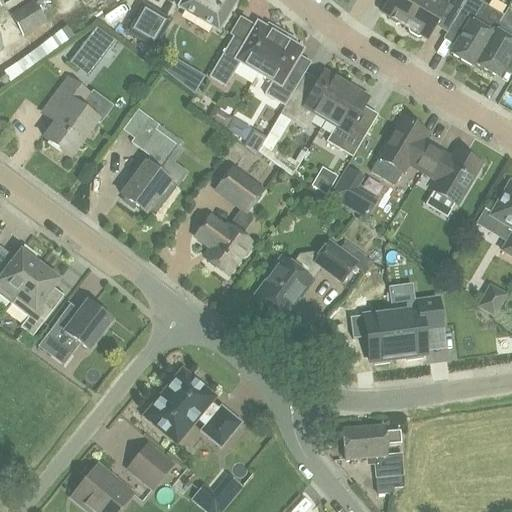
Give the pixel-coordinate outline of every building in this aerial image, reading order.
[(219,32),(238,0),(237,0),(183,0),(179,8),(219,32)] [(389,0),(382,14),(387,17),(389,20),(396,25),(400,24),(405,27),(420,0),(389,0)] [(457,17),(466,0),(420,0),(405,27),(409,29),(410,33),(418,38),(422,37),(427,40),(445,11),(457,17)] [(474,68),(476,64),(475,64),(499,23),(504,16),(477,0),(466,0),(457,17),(453,23),(465,30),(451,54),(474,68)] [(23,37),(47,23),(34,1),(10,15),(23,37)] [(154,49),(171,21),(143,4),(126,32),(154,49)] [(511,30),(499,23),(475,64),(476,64),(498,77),(511,53),(511,30)] [(267,29),(258,24),(246,45),(234,37),(210,78),(227,88),(235,73),(232,72),(236,65),(238,66),(240,62),(259,74),(283,33),(269,25),(267,29)] [(95,29),(82,47),(101,61),(114,44),(95,29)] [(286,107),(295,92),(299,84),(287,77),(303,50),(294,45),(296,41),(283,33),(259,74),(273,82),(266,95),(286,107)] [(29,57),(37,68),(64,48),(56,37),(29,57)] [(194,95),(204,79),(169,58),(162,70),(194,95)] [(326,121),(347,86),(325,72),(308,100),(295,92),(286,107),(266,140),(259,153),(291,177),(296,170),(275,155),(294,123),(307,130),(316,115),(326,121)] [(41,117),(54,126),(44,139),(70,157),(97,120),(81,108),(90,95),(69,79),(52,101),(41,117)] [(353,158),(367,134),(353,126),(369,99),(347,86),(326,121),(336,127),(327,142),(353,158)] [(232,119),(214,109),(207,119),(225,130),(232,119)] [(423,174),(438,149),(424,141),(428,133),(402,118),(378,158),(404,174),(409,166),(423,174)] [(146,163),(121,195),(125,199),(126,199),(123,202),(133,210),(135,206),(136,206),(146,214),(170,181),(158,172),(168,159),(177,147),(181,142),(159,126),(150,119),(132,143),(151,157),(146,163)] [(244,142),(251,131),(232,120),(226,131),(244,142)] [(259,153),(266,140),(254,133),(245,148),(257,157),(259,153)] [(451,157),(438,149),(423,174),(436,182),(432,190),(458,206),(482,165),(456,150),(451,157)] [(247,212),(262,191),(232,169),(216,190),(247,212)] [(329,198),(345,207),(362,179),(346,169),(329,198)] [(321,171),(312,187),(325,195),(334,179),(321,171)] [(511,257),(511,182),(510,182),(490,216),(506,226),(504,229),(506,237),(509,239),(502,251),(511,257)] [(251,215),(247,212),(242,208),(228,226),(226,229),(210,217),(196,237),(212,249),(205,258),(208,260),(208,263),(214,268),(217,268),(227,275),(242,255),(244,255),(249,249),(249,246),(251,243),(242,236),(252,222),(251,215)] [(342,282),(356,262),(353,260),(339,250),(329,242),(314,262),(342,282)] [(344,244),(339,250),(353,260),(357,253),(344,244)] [(0,297),(10,305),(39,267),(33,262),(37,257),(24,247),(4,274),(0,271),(0,297)] [(300,297),(313,281),(282,258),(273,270),(274,271),(256,296),(283,317),(299,296),(300,297)] [(32,338),(53,312),(42,303),(59,282),(39,267),(10,305),(28,319),(21,329),(32,338)] [(495,320),(508,297),(490,286),(476,309),(495,320)] [(437,301),(390,307),(391,314),(392,314),(398,360),(406,359),(407,362),(422,360),(422,357),(425,356),(422,331),(441,329),(437,301)] [(90,350),(111,321),(87,303),(68,328),(58,321),(37,348),(51,358),(60,346),(72,355),(81,344),(90,350)] [(391,314),(350,319),(352,341),(367,339),(370,364),(374,363),(374,367),(389,365),(389,361),(398,360),(392,314),(391,314)] [(142,418),(170,441),(188,419),(194,424),(198,419),(205,425),(200,432),(221,449),(242,423),(221,406),(218,410),(211,404),(216,397),(182,369),(142,418)] [(374,458),(376,478),(377,496),(392,495),(393,495),(393,490),(404,489),(403,476),(402,455),(387,456),(386,445),(402,444),(401,431),(385,433),(384,427),(342,430),(345,460),(374,458)] [(138,458),(163,478),(173,466),(148,445),(138,458)] [(87,511),(118,511),(133,495),(98,466),(71,498),(87,511)] [(192,501),(205,511),(221,511),(241,488),(227,477),(212,494),(204,487),(192,501)]
